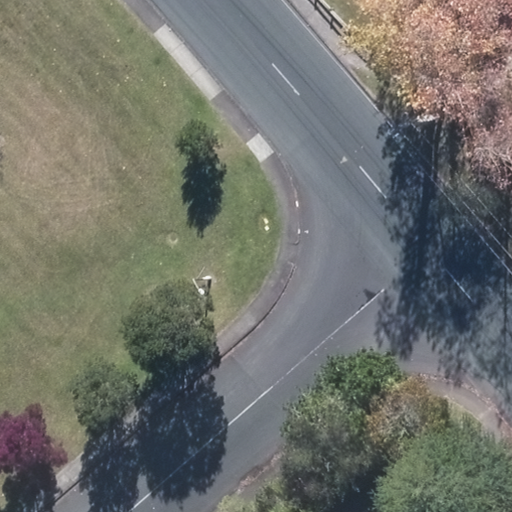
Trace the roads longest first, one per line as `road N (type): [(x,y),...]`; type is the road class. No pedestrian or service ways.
road 1 (residential): [(124,511),(424,249)]
road 2 (tertiary): [(222,0),(293,77),(424,249)]
road 3 (tertiary): [(424,249),(511,354)]
